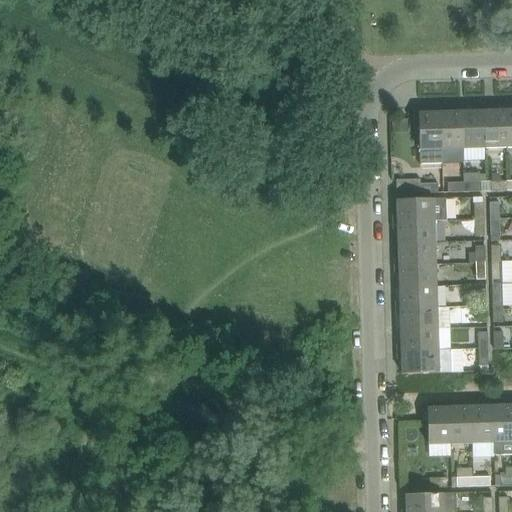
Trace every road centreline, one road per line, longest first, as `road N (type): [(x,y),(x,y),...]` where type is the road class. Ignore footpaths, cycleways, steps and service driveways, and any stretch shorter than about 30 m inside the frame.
road 1 (residential): [(379,458),(367,105),(379,85)]
road 2 (track): [(144,372),(161,363),(379,458)]
road 3 (track): [(110,511),(144,372)]
road 4 (residential): [(511,63),(415,64),(379,85)]
